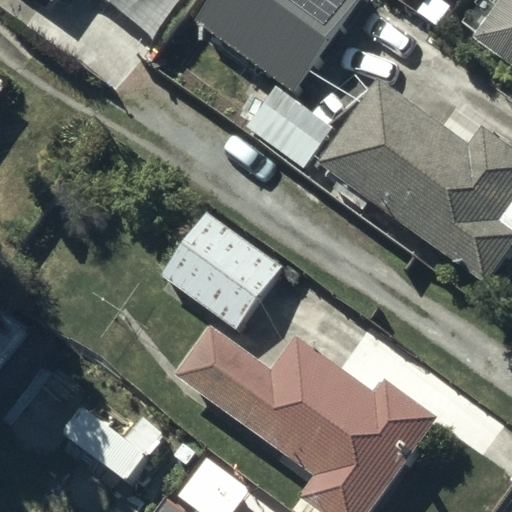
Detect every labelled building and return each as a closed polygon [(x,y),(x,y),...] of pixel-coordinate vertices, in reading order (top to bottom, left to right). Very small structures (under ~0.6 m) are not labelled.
[(31,0),(59,19),(72,0),(31,0)] [(357,0),(231,0),(203,40),(299,111),(372,10),(357,0)] [(407,0),(428,15),(438,0),(407,0)] [(511,0),(485,0),(464,30),(486,46),(478,58),(511,81),(511,0)] [(386,97),(323,183),(489,303),(511,271),(511,162),(487,144),(475,162),(386,97)] [(213,226),(166,292),(238,344),(285,278),(213,226)] [(0,335),(0,371),(47,410),(68,385),(4,331),(0,335)] [(219,342),(184,390),(324,492),(309,511),(389,511),(445,436),(391,396),(381,411),(301,352),(277,385),(219,342)]
